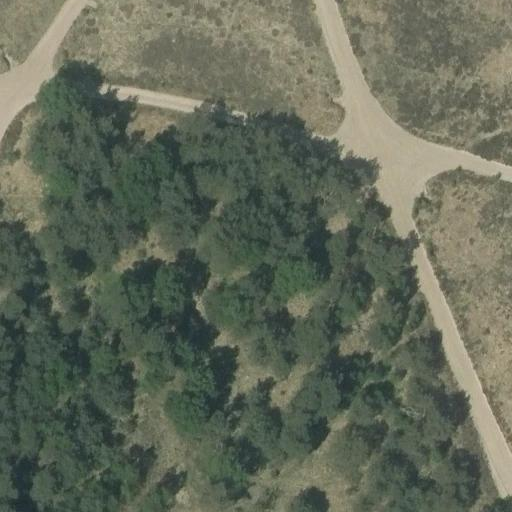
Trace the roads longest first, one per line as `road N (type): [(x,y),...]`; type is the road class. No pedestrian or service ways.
road 1 (track): [(0,84),(105,88),(329,146),(435,156),(511,177)]
road 2 (track): [(322,0),(511,485)]
road 3 (track): [(0,112),(75,0)]
